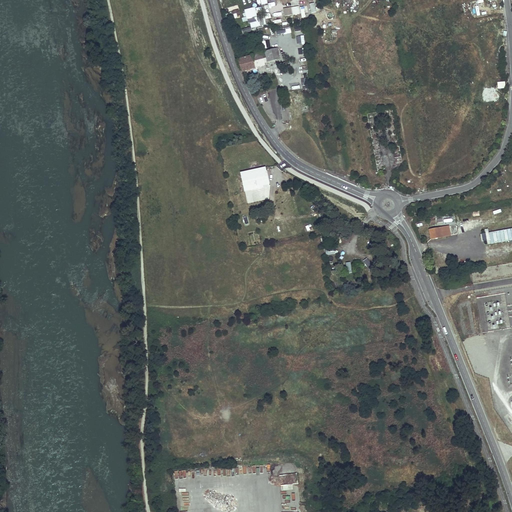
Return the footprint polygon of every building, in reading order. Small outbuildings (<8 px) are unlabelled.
[(283,9),(284,16),(300,14),(299,7),(283,9)] [(250,28),(259,26),(255,8),(244,10),(246,17),(242,18),(243,22),(249,21),(250,28)] [(234,11),(224,14),(226,19),(236,16),(234,11)] [(277,49),(238,60),(240,67),(241,72),(264,65),(264,63),(280,59),(277,49)] [(286,62),(277,65),(278,71),(288,69),(286,62)] [(291,82),(292,90),(300,89),(299,82),(291,82)] [(267,111),(274,109),(271,102),(264,104),(267,111)] [(265,167),(240,173),(244,191),(269,185),(265,167)] [(247,204),(263,200),(261,189),(245,193),(247,204)] [(449,226),(429,230),(431,239),(450,236),(449,226)] [(511,229),(489,233),(488,229),(485,230),(488,245),(511,240),(511,229)]
